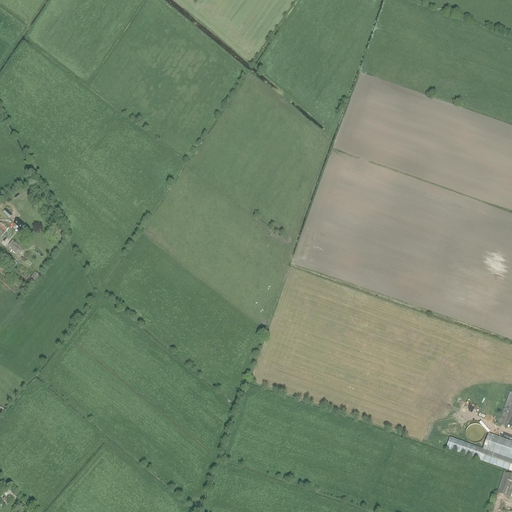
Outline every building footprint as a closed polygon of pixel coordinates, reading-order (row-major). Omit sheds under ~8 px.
[(3,212),(10,218),(13,215),(6,209),(3,212)] [(14,223),(21,230),(25,225),(18,219),(14,223)] [(12,227),(7,222),(0,229),(0,241),(6,235),(5,234),(12,227)] [(19,253),(23,248),(13,240),(9,245),(19,253)] [(34,284),(40,275),(35,271),(29,281),(34,284)] [(511,430),(511,418),(511,415),(511,392),(510,392),(498,425),(507,428),(508,426),(511,427),(511,428),(511,430)] [(483,439),(483,425),(473,425),(473,428),(475,428),(475,433),(473,433),(473,439),(483,439)] [(447,449),(479,461),(511,472),(511,442),(488,434),(482,449),(450,438),(447,449)] [(511,475),(504,473),(497,494),(511,498),(511,475)]
